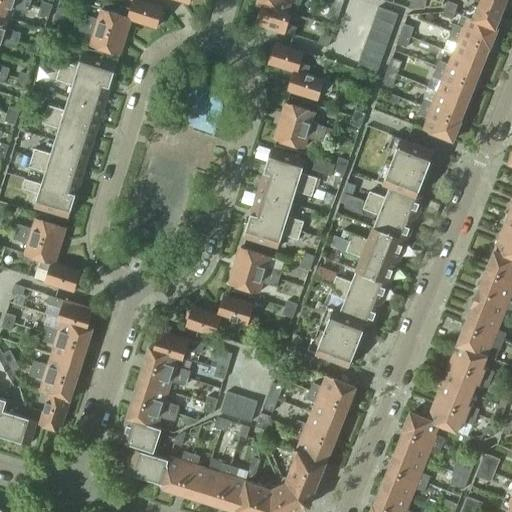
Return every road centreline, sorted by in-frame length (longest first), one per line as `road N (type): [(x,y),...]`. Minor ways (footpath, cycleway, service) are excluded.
road 1 (residential): [(133,289),(192,266),(247,105),(227,57),(188,46),(151,68),(99,234),(116,270)]
road 2 (residential): [(341,511),(511,80)]
road 3 (residential): [(74,485),(133,289)]
